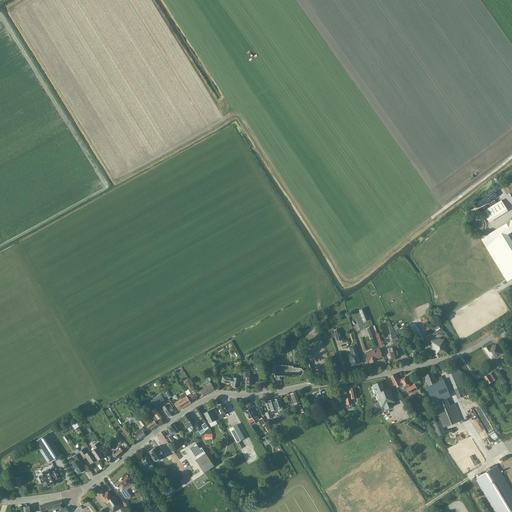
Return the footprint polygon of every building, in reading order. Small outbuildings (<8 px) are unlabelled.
[(483,208),(495,201),(491,193),(478,200),(483,208)] [(489,223),(507,211),(501,200),(482,212),(489,223)] [(480,241),(506,283),(511,279),(511,249),(504,238),(511,232),(511,221),(480,241)] [(369,320),(364,308),(359,310),(363,322),(369,320)] [(393,328),(397,335),(401,333),(397,325),(396,323),(395,324),(396,326),(393,328)] [(413,324),(409,327),(413,334),(414,333),(419,344),(425,341),(420,331),(415,324),(413,324)] [(382,357),(379,348),(380,348),(378,341),(376,337),(373,326),(366,328),(370,339),(373,338),(376,346),(371,348),(372,351),(366,353),(369,363),(377,361),(377,359),(382,357)] [(338,329),(330,332),(331,338),(335,336),(337,341),(341,340),(339,332),(338,329)] [(394,347),(388,349),(391,359),(399,357),(396,348),(400,347),(399,340),(398,341),(396,335),(391,336),(392,342),(394,347)] [(434,357),(447,353),(444,339),(440,340),(440,338),(430,340),(434,356),(434,357)] [(492,362),(503,355),(496,344),(493,346),(493,345),(489,348),(488,346),(484,349),(492,362)] [(351,366),(360,363),(357,356),(358,355),(355,345),(349,347),(350,352),(351,351),(352,354),(348,355),(349,358),(348,358),(349,362),(350,362),(351,366)] [(303,375),(303,370),(301,368),(293,367),(293,366),(275,365),(274,376),(278,377),(278,380),(281,380),(281,377),(293,377),(300,377),(303,375)] [(457,399),(469,394),(459,370),(448,374),(457,399)] [(245,385),(253,385),(252,377),(250,377),(249,371),(242,371),(242,380),(245,379),(245,385)] [(408,394),(417,390),(414,384),(409,387),(408,385),(409,385),(405,376),(400,379),(400,380),(399,380),(395,374),(389,376),(395,388),(396,388),(398,392),(406,391),(408,394)] [(442,428),(460,421),(453,404),(448,406),(445,396),(449,395),(443,380),(442,380),(441,377),(433,380),(430,374),(424,376),(427,383),(427,382),(429,386),(426,387),(439,421),(436,422),(430,424),(435,437),(444,434),(444,433),(442,428)] [(483,377),(488,384),(492,381),(488,374),(483,377)] [(222,377),(221,383),(226,384),(226,383),(231,384),(231,387),(237,388),(239,379),(233,378),(233,376),(231,375),(230,378),(222,377)] [(193,402),(199,399),(196,394),(196,393),(189,380),(188,381),(185,382),(187,387),(188,386),(190,389),(189,390),(192,396),(190,397),(193,402)] [(391,404),(395,402),(390,388),(384,390),(381,381),(371,385),(381,408),(383,408),(384,410),(392,407),(391,404)] [(204,396),(214,390),(210,382),(203,386),(204,388),(200,390),(201,390),(204,396)] [(351,399),(357,398),(354,386),(348,387),(350,397),(345,398),(345,400),(343,401),(344,405),(346,405),(352,404),(351,399)] [(316,404),(330,399),(326,390),(313,394),(316,404)] [(182,399),(174,404),(177,409),(181,407),(182,409),(190,403),(186,397),(184,393),(180,395),(182,399)] [(299,405),(302,404),(301,401),(299,402),(296,393),(290,395),(291,399),(293,405),(299,403),(299,405)] [(157,409),(166,402),(162,397),(153,404),(157,409)] [(274,399),(268,401),(271,411),(277,409),(282,407),(279,398),(274,400),(274,399)] [(338,408),(335,399),(330,400),(333,409),(338,408)] [(174,410),(171,405),(169,403),(162,408),(169,418),(173,415),(171,412),(174,410)] [(222,416),(227,413),(222,404),(217,407),(220,413),(217,415),(220,420),(224,418),(222,416)] [(478,427),(484,424),(475,407),(469,411),(478,427)] [(255,423),(254,421),(258,419),(252,408),(244,412),(248,420),(247,420),(250,425),(255,423)] [(147,423),(145,424),(144,425),(147,429),(149,427),(152,430),(158,426),(156,423),(157,423),(158,421),(157,420),(161,417),(155,409),(151,412),(155,416),(152,418),(153,420),(148,425),(147,423)] [(203,413),(208,424),(215,420),(217,423),(220,421),(217,416),(214,417),(211,410),(203,413)] [(198,432),(202,429),(204,431),(209,428),(204,423),(200,426),(197,421),(194,424),(187,413),(182,417),(186,423),(184,425),(186,427),(188,426),(192,431),(196,429),(198,432)] [(259,419),(263,425),(268,423),(264,417),(259,419)] [(138,421),(136,419),(135,418),(133,420),(140,429),(135,433),(136,435),(136,436),(139,440),(146,436),(145,434),(147,433),(142,427),(138,421)] [(70,419),(68,421),(74,430),(77,428),(70,419)] [(172,435),(179,430),(173,423),(166,427),(172,435)] [(229,429),(236,443),(240,449),(242,448),(238,442),(244,439),(236,425),(229,429)] [(449,447),(450,447),(451,446),(453,446),(454,445),(455,444),(455,443),(456,442),(456,441),(456,439),(456,438),(456,437),(455,436),(455,435),(454,434),(453,433),(451,432),(450,432),(449,432),(448,432),(446,432),(445,433),(444,433),(444,434),(443,435),(442,436),(442,437),(441,438),(441,440),(442,441),(442,442),(443,443),(443,444),(444,445),(445,446),(446,446),(448,447),(449,447)] [(47,434),(37,441),(45,453),(43,455),(48,463),(61,455),(47,434)] [(117,453),(114,455),(117,459),(124,453),(120,448),(122,446),(116,439),(110,445),(117,453)] [(97,461),(103,457),(99,451),(101,449),(98,443),(93,446),(94,449),(91,452),(96,460),(97,461)] [(213,466),(214,466),(209,459),(201,447),(199,449),(196,444),(190,448),(197,459),(195,460),(204,473),(213,466)] [(151,457),(154,461),(155,461),(156,462),(162,458),(161,457),(163,455),(160,450),(157,451),(155,447),(149,451),(152,457),(151,457)] [(91,452),(90,451),(86,453),(83,449),(79,452),(82,457),(84,455),(90,464),(96,460),(91,452)] [(162,459),(169,471),(187,461),(188,463),(192,461),(187,453),(179,458),(176,451),(162,459)] [(69,462),(69,463),(72,467),(73,466),(78,474),(84,470),(78,461),(81,459),(77,454),(73,456),(76,460),(73,462),(73,461),(72,460),(70,460),(69,461),(69,462)] [(146,456),(137,461),(143,470),(148,466),(150,469),(153,467),(146,456)] [(511,511),(511,491),(497,466),(475,479),(472,482),(474,486),(478,484),(494,511),(511,511)] [(54,485),(53,485),(57,483),(55,480),(60,478),(56,468),(51,470),(51,468),(42,472),(43,475),(39,477),(39,476),(38,476),(41,484),(46,482),(48,487),(51,486),(54,485)] [(149,482),(146,478),(148,476),(145,471),(142,473),(143,475),(140,477),(145,485),(149,482)] [(119,480),(115,483),(121,491),(121,492),(125,498),(130,495),(127,490),(131,487),(134,492),(138,489),(133,483),(132,484),(126,475),(123,477),(121,477),(119,479),(119,480)] [(171,485),(160,492),(165,498),(175,491),(171,485)] [(118,507),(122,505),(115,495),(111,497),(107,491),(104,493),(103,494),(102,494),(101,495),(99,496),(104,502),(105,502),(111,511),(113,511),(119,508),(118,507)] [(126,509),(130,506),(127,501),(125,502),(121,495),(118,497),(126,509)] [(46,511),(63,508),(61,501),(40,506),(41,511),(34,511),(32,511),(31,506),(23,507),(23,511),(46,511)]
